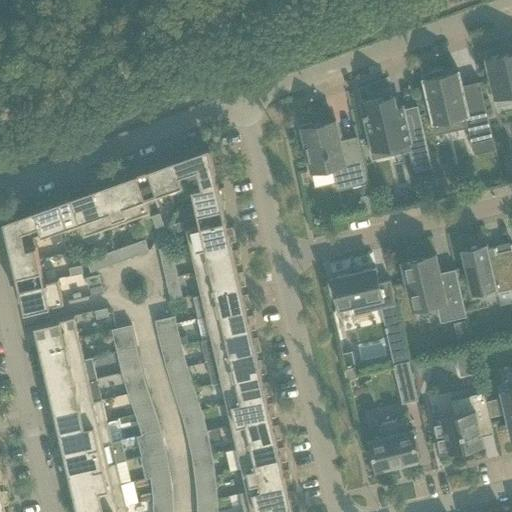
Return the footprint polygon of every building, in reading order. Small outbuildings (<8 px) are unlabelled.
[(511,91),(511,52),(511,53),(510,52),(502,54),(502,55),(487,59),(495,95),(511,91)] [(492,137),(482,94),(465,98),(458,70),(444,73),(443,69),(429,72),(430,77),(424,78),(428,96),(426,96),(429,110),(432,109),(434,121),(445,119),(448,132),(468,127),(472,142),(480,140),(483,152),(496,149),(493,137),(492,137)] [(365,125),(371,150),(389,146),(391,154),(411,149),(416,170),(432,166),(418,107),(403,110),(402,106),(396,108),(393,96),(363,103),(365,112),(363,112),(364,117),(366,117),(367,124),(365,125)] [(357,136),(340,140),(335,120),(312,125),(312,123),(299,126),(304,147),(306,147),(312,171),(331,167),(336,185),(337,190),(368,183),(357,136)] [(191,180),(193,189),(218,183),(209,146),(174,159),(183,183),(191,180)] [(160,164),(136,172),(145,197),(146,197),(151,195),(160,191),(166,189),(173,187),(177,185),(180,184),(183,183),(174,159),(169,160),(160,164)] [(336,185),(331,167),(312,171),(316,189),(336,185)] [(128,218),(150,210),(145,197),(136,172),(122,178),(120,173),(113,176),(128,218)] [(306,173),(300,174),(303,186),(309,184),(306,173)] [(107,225),(128,218),(113,176),(112,176),(114,180),(100,185),(99,181),(92,183),(107,225)] [(85,233),(107,225),(92,183),(91,183),(92,188),(79,193),(77,188),(70,191),(72,195),(81,220),(85,233)] [(218,183),(193,189),(199,219),(201,224),(201,225),(226,219),(221,197),(219,187),(218,183)] [(173,187),(166,189),(169,196),(179,192),(177,185),(173,187)] [(38,207),(34,209),(43,233),(48,231),(58,228),(73,223),(80,220),(81,220),(72,195),(71,196),(65,198),(48,204),(38,207)] [(369,196),(362,197),(365,213),(373,211),(369,196)] [(34,209),(4,220),(5,226),(7,235),(11,251),(36,245),(34,236),(43,233),(34,209)] [(152,216),(156,227),(164,224),(160,213),(152,216)] [(187,228),(192,249),(236,239),(233,230),(229,231),(226,219),(187,228)] [(171,224),(172,232),(184,229),(182,221),(171,224)] [(58,228),(48,231),(53,244),(63,241),(58,228)] [(137,242),(141,253),(149,250),(145,239),(137,242)] [(192,249),(197,272),(241,261),(239,254),(234,255),(231,241),(236,240),(236,239),(192,249)] [(141,253),(137,242),(123,247),(127,258),(141,253)] [(480,243),(461,248),(471,293),(497,287),(498,292),(511,288),(511,243),(511,244),(511,249),(497,252),(496,247),(489,249),(487,242),(480,243)] [(45,281),(36,245),(11,251),(19,287),(45,281)] [(159,249),(161,256),(173,254),(171,246),(159,249)] [(116,250),(120,261),(127,258),(123,247),(116,250)] [(120,261),(116,250),(102,254),(106,266),(120,261)] [(102,254),(94,257),(98,268),(106,266),(102,254)] [(176,268),(173,254),(161,256),(164,271),(176,268)] [(441,322),(466,316),(455,269),(440,272),(435,254),(403,261),(413,308),(436,303),(441,322)] [(94,257),(87,260),(87,261),(91,271),(98,268),(94,257)] [(197,272),(202,294),(241,285),(246,284),(244,276),(240,277),(236,263),(241,262),(241,261),(197,272)] [(69,267),(71,275),(83,272),(81,265),(69,267)] [(335,276),(333,277),(340,307),(342,307),(341,306),(353,303),(355,313),(371,310),(384,307),(396,304),(391,280),(379,283),(375,267),(373,268),(360,271),(360,270),(348,273),(348,274),(335,277),(335,276)] [(176,268),(164,271),(166,279),(178,276),(176,268)] [(88,278),(90,287),(102,285),(100,275),(88,278)] [(178,276),(166,279),(170,293),(181,290),(178,276)] [(58,278),(45,281),(19,287),(15,288),(17,296),(21,295),(25,311),(64,302),(58,278)] [(90,287),(92,295),(103,292),(102,285),(90,287)] [(202,294),(193,296),(198,318),(207,316),(246,307),(251,306),(249,299),(245,300),(243,294),(242,289),(241,285),(202,294)] [(181,290),(170,293),(171,301),(183,298),(181,290)] [(207,316),(212,337),(251,328),(256,327),(254,317),(249,319),(247,308),(251,307),(251,306),(207,316)] [(95,310),(97,318),(109,315),(107,308),(95,310)] [(39,337),(34,339),(36,347),(41,346),(80,337),(74,315),(36,324),(38,334),(39,337)] [(159,319),(161,327),(173,324),(171,316),(159,319)] [(465,321),(454,323),(460,346),(471,343),(465,321)] [(173,324),(161,327),(164,340),(176,337),(173,324)] [(127,325),(116,328),(118,336),(129,333),(127,325)] [(212,337),(201,340),(206,362),(208,361),(256,350),(261,349),(259,342),(255,343),(251,328),(212,337)] [(118,336),(121,351),(133,348),(129,333),(118,336)] [(44,358),(39,360),(41,368),(46,367),(82,358),(84,358),(80,337),(41,346),(41,348),(42,350),(43,355),(44,358)] [(164,340),(166,348),(177,345),(176,337),(164,340)] [(177,345),(166,348),(170,362),(181,359),(177,345)] [(121,351),(123,358),(134,356),(133,348),(121,351)] [(471,349),(455,352),(456,358),(472,355),(471,349)] [(256,350),(208,361),(213,384),(222,381),(262,372),(266,371),(264,364),(260,365),(256,350)] [(406,351),(392,354),(394,364),(408,361),(406,351)] [(48,380),(44,381),(46,389),(50,388),(86,380),(89,379),(97,377),(92,356),(84,358),(82,358),(46,367),(46,369),(46,371),(48,376),(48,380)] [(123,358),(126,372),(138,369),(134,356),(123,358)] [(356,357),(344,360),(346,368),(358,365),(356,357)] [(181,359),(170,362),(172,370),(183,367),(181,359)] [(393,364),(403,403),(418,399),(409,360),(408,361),(394,364),(393,364)] [(423,360),(412,362),(415,377),(423,375),(426,370),(423,360)] [(183,367),(172,370),(177,384),(188,381),(183,367)] [(344,369),(346,381),(358,378),(355,367),(344,369)] [(126,372),(128,379),(140,377),(138,369),(126,372)] [(222,381),(228,404),(267,395),(271,394),(270,386),(265,387),(262,372),(222,381)] [(53,401),(48,402),(50,410),(55,409),(94,400),(102,399),(97,377),(89,379),(86,380),(50,388),(51,390),(51,392),(52,397),(53,401)] [(128,379),(132,392),(144,390),(140,377),(128,379)] [(177,384),(179,392),(190,389),(188,381),(177,384)] [(511,388),(504,390),(505,394),(503,395),(511,433),(511,388)] [(190,389),(179,392),(184,406),(196,403),(190,389)] [(132,392),(134,400),(146,397),(144,390),(132,392)] [(484,392),(451,399),(454,414),(433,419),(441,453),(483,444),(482,436),(493,433),(484,392)] [(228,404),(232,425),(272,416),(276,415),(274,405),(269,406),(267,395),(228,404)] [(134,400),(139,413),(151,410),(146,397),(134,400)] [(58,422),(53,423),(55,431),(60,430),(107,419),(102,399),(94,400),(55,409),(56,411),(56,413),(57,418),(58,422)] [(497,399),(487,401),(491,417),(501,414),(497,399)] [(184,406),(186,413),(197,411),(196,403),(184,406)] [(139,413),(141,421),(153,418),(151,410),(139,413)] [(197,411),(186,413),(190,427),(201,424),(197,411)] [(232,425),(238,447),(277,438),(281,437),(280,429),(275,431),(272,416),(232,425)] [(153,418),(141,421),(146,434),(157,431),(153,418)] [(370,439),(377,468),(420,458),(413,428),(409,429),(406,418),(379,424),(382,436),(370,439)] [(63,443),(58,444),(60,452),(65,451),(112,440),(107,419),(60,430),(61,432),(61,434),(62,439),(63,443)] [(190,427),(191,434),(203,432),(201,424),(190,427)] [(146,434),(137,436),(142,457),(151,455),(159,453),(162,452),(165,451),(161,430),(160,430),(157,431),(146,434)] [(203,432),(191,434),(194,449),(206,446),(203,432)] [(238,447),(243,469),(286,459),(285,452),(280,453),(277,438),(238,447)] [(68,464),(63,465),(65,473),(70,472),(109,463),(116,462),(112,440),(65,451),(65,453),(66,455),(67,460),(68,464)] [(194,449),(196,457),(208,454),(206,446),(194,449)] [(142,457),(141,457),(145,475),(169,469),(165,451),(162,452),(159,453),(151,455),(142,457)] [(208,454),(196,457),(198,472),(209,469),(208,454)] [(282,460),(243,469),(246,486),(248,491),(287,482),(292,481),(290,474),(287,475),(285,475),(284,469),(283,464),(282,461),(282,460)] [(73,485),(68,486),(70,494),(75,493),(121,483),(116,462),(109,463),(70,472),(70,474),(71,477),(72,481),(73,485)] [(198,472),(200,479),(211,477),(209,469),(198,472)] [(155,476),(156,484),(168,481),(166,473),(155,476)] [(211,477),(200,479),(200,495),(212,492),(211,477)] [(156,484),(157,497),(169,495),(168,481),(156,484)] [(240,493),(244,511),(254,511),(292,503),(296,502),(294,493),(290,494),(287,482),(248,491),(240,493)] [(78,506),(73,507),(73,511),(89,511),(126,504),(121,483),(75,493),(75,495),(76,498),(77,502),(78,506)] [(200,495),(202,502),(213,499),(212,492),(200,495)] [(157,497),(159,505),(171,502),(169,495),(157,497)] [(212,511),(213,499),(202,502),(201,511),(212,511)] [(159,505),(158,511),(170,511),(171,502),(159,505)] [(293,511),(292,503),(254,511),(293,511)]
